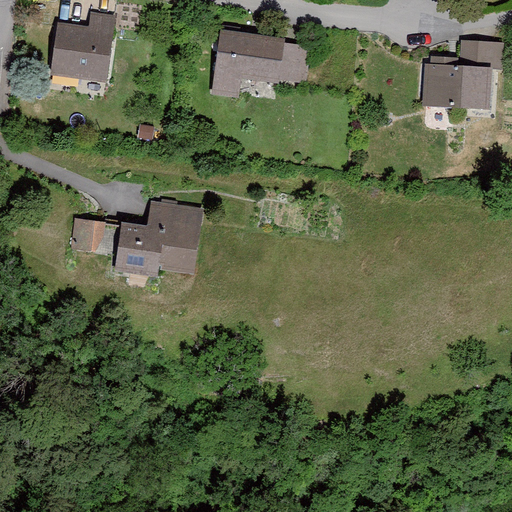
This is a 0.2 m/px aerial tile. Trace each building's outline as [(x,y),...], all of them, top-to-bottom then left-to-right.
[(89,27),(57,23),(51,76),(109,83),(117,16),(91,13),(89,27)] [(312,45),(219,30),(209,91),(238,96),(242,74),(306,84),(312,45)] [(492,66),(426,63),(424,106),(490,109),(492,66)] [(149,227),(123,222),(116,270),(161,278),(162,271),(196,276),(207,210),(153,201),(149,227)] [(91,253),(97,223),(66,217),(60,247),(91,253)]
